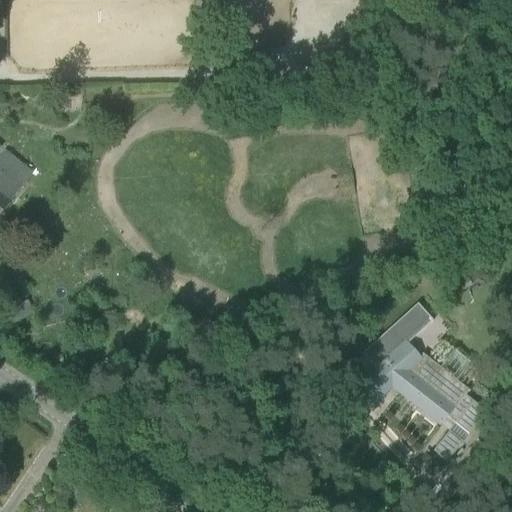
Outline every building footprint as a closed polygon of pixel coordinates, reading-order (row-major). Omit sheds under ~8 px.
[(208,70),(248,69),(248,40),(235,40),(215,41),(212,41),(207,41),(207,55),(208,65),(208,67),(208,70)] [(0,213),(22,186),(32,174),(4,151),(0,156),(0,213)] [(27,300),(0,314),(0,317),(5,327),(34,312),(27,300)] [(367,378),(352,392),(367,408),(391,387),(440,426),(446,418),(468,435),(485,412),(464,395),(466,392),(467,391),(451,378),(452,376),(444,370),(443,372),(423,356),(422,357),(419,360),(405,344),(430,321),(431,323),(432,322),(416,304),(360,355),(372,367),(375,370),(367,378)] [(433,451),(446,462),(462,442),(448,432),(433,451)]
